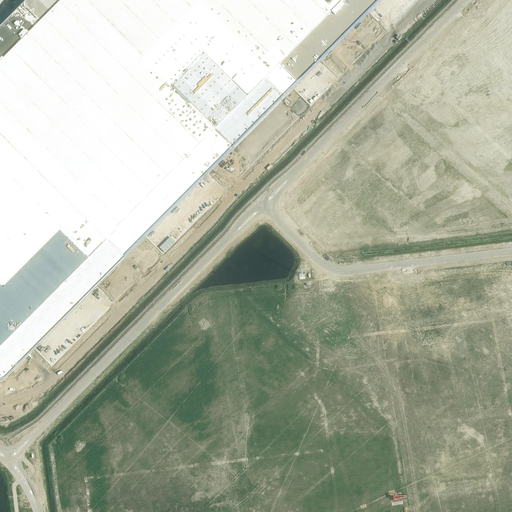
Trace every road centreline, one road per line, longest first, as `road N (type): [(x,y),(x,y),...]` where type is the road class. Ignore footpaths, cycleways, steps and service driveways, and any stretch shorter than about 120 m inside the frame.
road 1 (unclassified): [(232,234),(30,438)]
road 2 (unclassified): [(263,208),(325,264),(348,272),(511,251)]
road 3 (unclassified): [(465,0),(290,176)]
